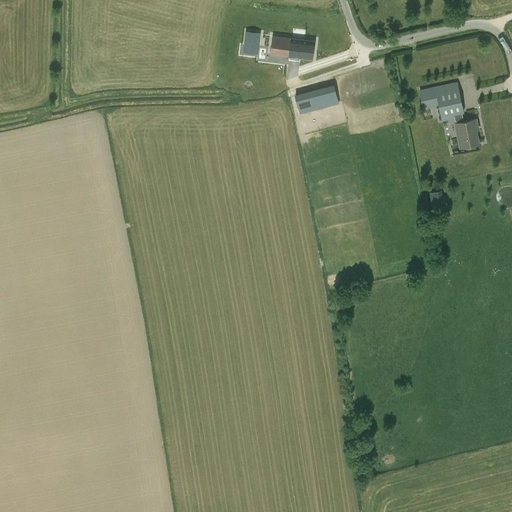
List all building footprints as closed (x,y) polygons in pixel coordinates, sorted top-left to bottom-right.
[(278,82),(279,76),(282,77),(283,66),(257,65),(261,32),(245,30),(239,82),(255,83),(255,79),(263,80),(278,82)] [(313,59),(315,40),(272,36),(270,54),(313,59)] [(454,115),(456,123),(455,123),(460,148),(479,143),(476,130),(479,130),(476,119),(464,121),(462,113),(464,113),(458,82),(419,90),(423,108),(439,105),(441,117),(454,115)] [(294,94),(299,114),(339,103),(334,84),(294,94)] [(446,209),(442,190),(430,192),(433,212),(446,209)]
